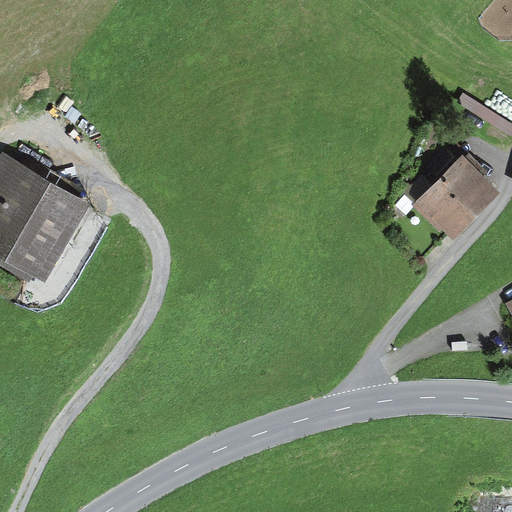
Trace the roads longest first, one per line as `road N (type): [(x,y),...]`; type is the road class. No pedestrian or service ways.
road 1 (track): [(50,133),(113,196),(140,210),(160,246),(158,287),(145,322),(60,423),(15,511)]
road 2 (tertiary): [(105,511),(180,468),(350,404),(511,401)]
